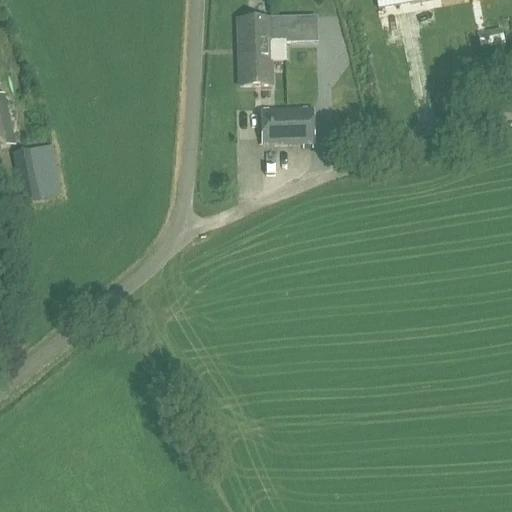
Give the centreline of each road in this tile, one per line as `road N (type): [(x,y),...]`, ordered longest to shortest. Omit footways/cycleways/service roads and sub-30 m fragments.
road 1 (unclassified): [(172,238),(186,188),(193,0)]
road 2 (unclassified): [(0,389),(153,264),(172,238)]
road 3 (track): [(306,180),(511,115)]
road 4 (unclassified): [(172,238),(306,180)]
